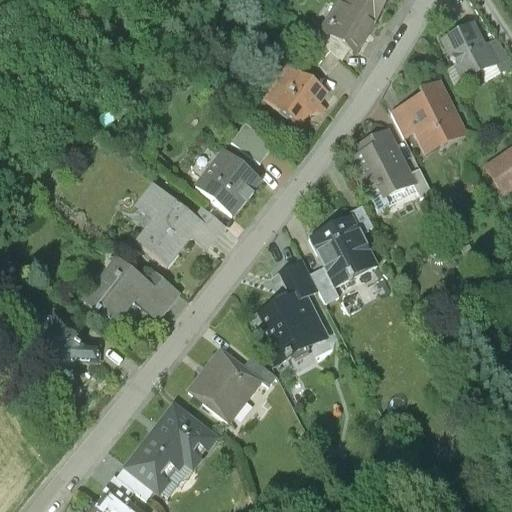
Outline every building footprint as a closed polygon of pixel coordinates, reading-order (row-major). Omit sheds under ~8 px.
[(336,0),(334,2),(338,5),(372,25),(387,0),(336,0)] [(372,25),(338,5),(320,34),(353,55),(372,25)] [(476,29),(443,47),(453,66),(455,64),(460,72),(457,74),(466,90),(499,72),(504,82),(511,77),(511,65),(502,46),(489,53),(476,29)] [(326,78),(338,63),(315,43),(302,57),(326,78)] [(311,117),(326,96),(286,68),(260,104),(297,130),(308,115),(311,117)] [(425,108),(395,123),(408,149),(419,144),(430,165),(472,145),(445,90),(422,102),(425,108)] [(230,147),(259,169),(273,149),(244,128),(230,147)] [(369,203),(373,201),(382,221),(393,216),(388,206),(416,193),(418,191),(414,182),(392,138),(348,160),(369,203)] [(259,185),(219,154),(191,190),(231,221),(259,185)] [(511,157),(488,175),(507,202),(511,198),(511,157)] [(172,164),(159,164),(159,172),(172,173),(172,164)] [(423,177),(414,182),(418,191),(416,193),(423,208),(435,202),(423,177)] [(192,221),(150,189),(133,210),(152,224),(135,246),(165,270),(187,241),(205,255),(224,230),(199,211),(192,221)] [(354,222),(355,225),(365,244),(376,238),(366,216),(354,222)] [(313,245),(328,276),(338,296),(380,276),(365,244),(355,225),(313,245)] [(144,287),(115,264),(81,307),(93,317),(96,314),(114,328),(131,306),(156,326),(179,298),(152,277),(144,287)] [(280,284),(290,306),(298,303),(302,310),(311,305),(321,300),(313,284),(307,271),(280,284)] [(328,276),(313,284),(321,300),(327,313),(342,306),(338,296),(328,276)] [(290,306),(260,321),(273,348),(267,351),(277,372),(331,346),(311,305),(302,310),(298,303),(290,306)] [(96,351),(84,351),(73,342),(78,335),(51,314),(23,350),(61,380),(71,368),(96,368),(96,351)] [(247,376),(222,357),(189,399),(233,433),(266,391),(247,376)] [(254,367),(247,376),(266,391),(270,394),(277,385),(254,367)] [(210,445),(172,415),(128,472),(146,486),(158,495),(182,464),(190,471),(210,445)] [(146,486),(128,472),(126,470),(116,482),(133,496),(136,498),(146,486)] [(125,506),(133,496),(116,482),(113,481),(105,491),(107,492),(107,491),(125,506)] [(107,491),(107,492),(92,510),(94,511),(133,511),(125,506),(107,491)]
